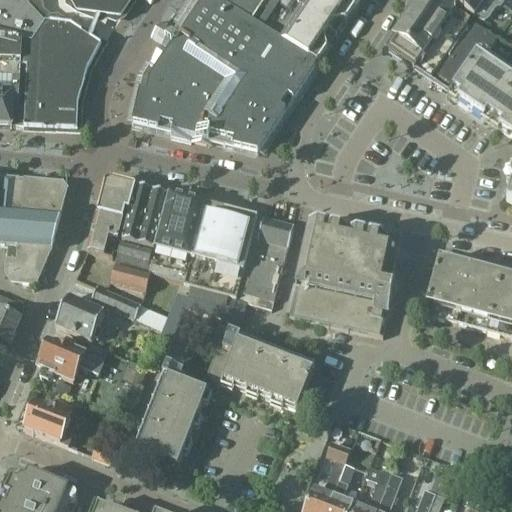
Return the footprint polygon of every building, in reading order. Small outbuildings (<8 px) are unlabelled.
[(32,48),(46,28),(31,3),(32,3),(26,0),(0,0),(0,39),(7,41),(22,45),(32,48)] [(79,16),(121,22),(135,0),(69,0),(70,0),(79,16)] [(208,0),(196,0),(154,65),(144,80),(133,129),(173,138),(172,143),(212,152),(213,148),(256,158),(316,69),(257,31),(208,0)] [(208,0),(257,31),(272,7),(273,6),(263,0),(208,0)] [(257,31),(316,69),(326,53),(323,51),(321,43),(333,26),(341,24),(345,27),(354,12),(335,0),(305,0),(292,19),(272,7),(257,31)] [(263,0),(273,6),(272,7),(292,19),(305,0),(263,0)] [(335,0),(354,12),(362,0),(335,0)] [(420,0),(384,54),(448,98),(451,93),(475,59),(482,48),(489,53),(496,43),(431,0),(420,0)] [(440,0),(472,21),(473,20),(478,24),(482,25),(486,23),(494,11),(499,10),(500,8),(487,0),(440,0)] [(487,0),(500,8),(501,6),(500,2),(501,0),(487,0)] [(32,48),(22,45),(20,70),(17,132),(76,135),(77,109),(87,75),(100,50),(72,31),(46,28),(32,48)] [(20,70),(22,45),(7,41),(5,67),(0,66),(0,129),(11,130),(14,69),(20,70)] [(511,175),(505,205),(511,206),(511,83),(475,59),(451,93),(459,99),(456,103),(511,141),(511,175)] [(62,190),(0,183),(0,249),(8,250),(5,277),(22,279),(21,288),(36,289),(51,255),(65,195),(62,190)] [(86,256),(103,261),(112,263),(117,246),(121,248),(135,192),(111,186),(104,190),(86,256)] [(151,197),(135,192),(121,248),(137,253),(151,197)] [(168,201),(151,197),(137,253),(154,257),(154,256),(168,201)] [(154,256),(154,257),(147,281),(150,282),(183,291),(184,291),(204,211),(168,201),(154,256)] [(257,223),(204,211),(184,291),(236,304),(237,298),(239,299),(252,244),(257,223)] [(252,244),(239,299),(273,307),(286,254),(287,254),(293,232),(263,224),(258,246),(252,244)] [(289,322),(325,330),(383,343),(395,285),(391,285),(399,250),(309,230),(289,322)] [(111,288),(107,297),(140,311),(146,297),(150,282),(147,281),(154,257),(137,253),(121,248),(116,264),(111,288)] [(441,259),(433,288),(425,320),(488,336),(504,276),(441,259)] [(511,342),(511,278),(504,276),(488,336),(493,337),(511,342)] [(140,311),(107,297),(97,293),(90,307),(135,326),(141,312),(140,311)] [(239,327),(245,307),(234,304),(231,313),(177,298),(155,353),(165,358),(183,312),(239,327)] [(0,346),(9,351),(21,324),(18,323),(22,312),(0,301),(0,346)] [(103,318),(68,303),(54,333),(90,349),(103,318)] [(222,354),(217,351),(206,380),(298,415),(313,377),(238,348),(241,343),(228,338),(222,354)] [(47,356),(44,355),(37,372),(40,373),(37,381),(49,386),(52,378),(72,387),(80,367),(99,375),(102,368),(88,362),(87,363),(54,349),(53,352),(49,350),(47,356)] [(138,391),(142,383),(147,371),(134,366),(131,372),(126,370),(120,384),(138,391)] [(178,471),(207,397),(179,386),(180,382),(182,375),(166,369),(161,381),(167,383),(139,456),(178,471)] [(34,409),(24,434),(23,434),(67,452),(72,442),(64,439),(70,423),(68,422),(71,413),(58,408),(54,417),(34,409)] [(313,493),(305,511),(328,511),(345,469),(351,454),(331,446),(325,462),(335,465),(323,497),(313,493)] [(94,462),(109,467),(112,458),(97,452),(94,462)] [(345,469),(328,511),(349,511),(351,508),(342,505),(354,473),(345,469)] [(366,483),(377,487),(367,511),(360,511),(357,510),(355,511),(378,511),(391,480),(370,472),(366,483)] [(73,511),(79,499),(29,478),(27,477),(25,477),(23,477),(20,477),(18,478),(17,479),(15,480),(13,482),(12,483),(11,485),(6,496),(42,511),(60,511),(62,510),(65,511),(73,511)] [(378,511),(391,511),(402,484),(391,480),(378,511)] [(42,511),(6,496),(0,511),(42,511)] [(429,511),(435,499),(426,496),(419,511),(429,511)] [(435,499),(429,511),(440,511),(444,502),(435,499)]
